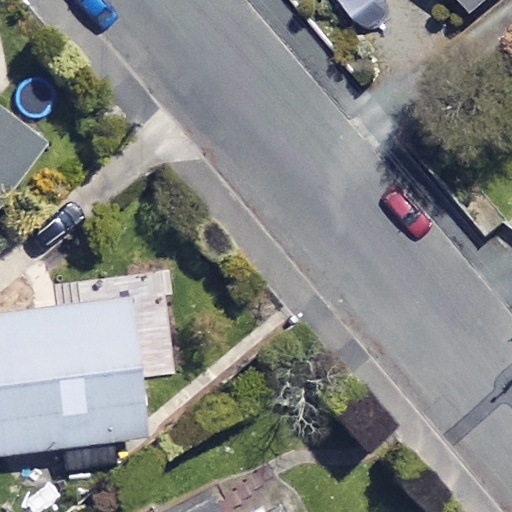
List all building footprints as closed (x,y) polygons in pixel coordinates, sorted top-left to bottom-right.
[(377,0),(335,0),(352,21),(377,0)] [(456,0),(468,14),(484,0),(456,0)] [(0,212),(53,142),(0,101),(0,212)] [(0,451),(57,444),(61,470),(142,459),(121,295),(0,310),(0,451)] [(268,511),(268,510),(263,511),(209,511),(202,497),(173,511),(268,511)]
